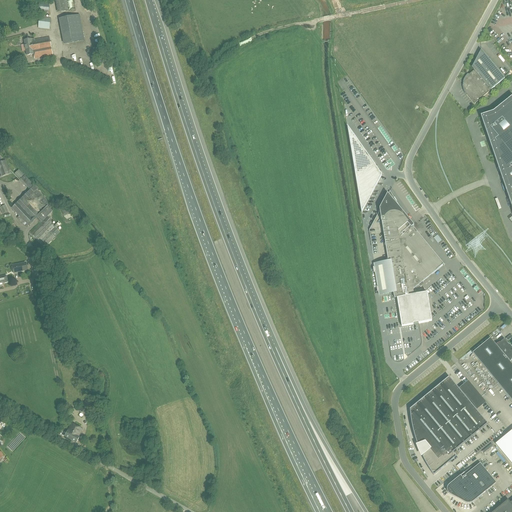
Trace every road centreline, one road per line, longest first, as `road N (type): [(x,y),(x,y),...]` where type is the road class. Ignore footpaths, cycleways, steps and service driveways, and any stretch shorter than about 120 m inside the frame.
road 1 (motorway): [(129,0),(218,271),(328,511)]
road 2 (motorway): [(298,407),(196,155),(148,0)]
road 3 (unclassified): [(501,303),(408,173),(495,0)]
road 4 (unclassified): [(445,511),(406,465),(397,392),(501,303)]
road 5 (unclassified): [(190,511),(0,406)]
road 6 (track): [(419,0),(265,32),(215,60)]
road 7 (motorway): [(365,511),(298,407)]
